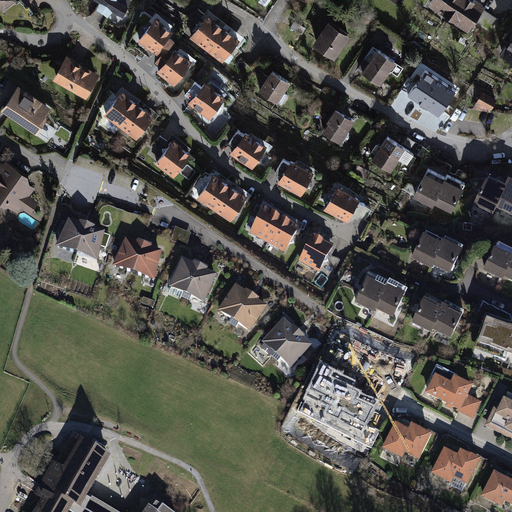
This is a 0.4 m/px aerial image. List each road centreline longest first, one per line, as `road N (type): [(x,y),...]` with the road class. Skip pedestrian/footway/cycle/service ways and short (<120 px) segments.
road 1 (residential): [(67,18),(119,52),(222,160),(342,242)]
road 2 (residential): [(511,148),(474,157),(264,40)]
road 3 (residential): [(0,134),(64,175),(137,205)]
road 4 (residential): [(399,402),(511,460)]
